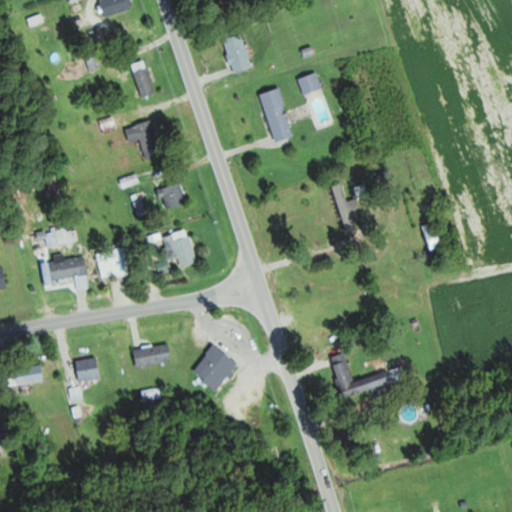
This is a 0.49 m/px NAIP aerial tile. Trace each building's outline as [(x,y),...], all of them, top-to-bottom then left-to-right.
[(132,0),(101,0),(107,17),(135,8),(132,0)] [(224,41),(237,74),(255,67),(243,34),(224,41)] [(84,73),(102,66),(97,54),(79,61),(84,73)] [(158,93),(146,60),(133,64),(144,98),(158,93)] [(300,80),(307,96),(324,88),(318,72),(300,80)] [(264,93),(276,142),(295,138),(282,88),(264,93)] [(143,139),(148,160),(163,156),(155,121),(128,127),(131,142),(143,139)] [(433,187),(429,169),(408,174),(413,192),(433,187)] [(345,224),(367,216),(355,181),(333,188),(345,224)] [(160,190),(166,211),(189,202),(182,183),(160,190)] [(439,221),(424,226),(432,250),(447,245),(439,221)] [(74,228),(47,234),(50,248),(77,241),(74,228)] [(168,239),(183,269),(202,260),(186,230),(168,239)] [(106,278),(134,271),(128,245),(100,252),(106,278)] [(90,276),(87,256),(44,262),(46,282),(90,276)] [(146,364),(174,361),(172,342),(144,347),(146,364)] [(219,390),(241,365),(217,343),(195,369),(219,390)] [(334,355),(345,396),(404,381),(401,368),(356,380),(348,352),(334,355)] [(83,380),(103,377),(100,355),(79,359),(83,380)] [(46,382),(45,364),(13,366),(14,383),(46,382)]
